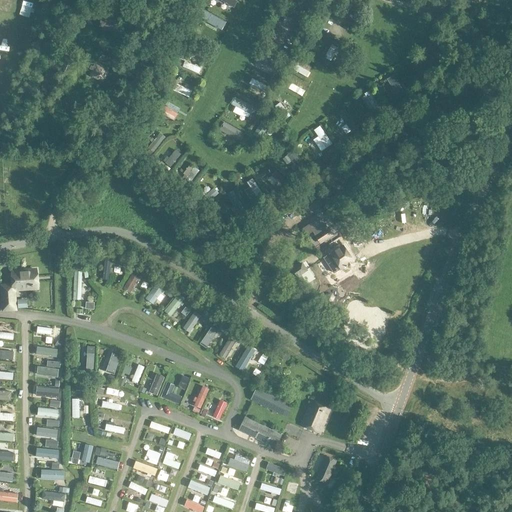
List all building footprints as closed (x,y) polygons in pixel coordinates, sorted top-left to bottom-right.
[(214,12),(230,17),(232,10),(217,5),(214,12)] [(102,17),(100,27),(103,28),(103,32),(119,33),(120,21),(115,20),(115,14),(105,13),(105,17),(102,17)] [(209,35),(221,39),(223,32),(212,28),(209,35)] [(325,63),(334,66),(339,53),(330,50),(325,63)] [(54,55),(50,67),(66,73),(70,61),(54,55)] [(308,80),(313,70),(298,62),(293,72),(308,80)] [(92,66),(91,70),(94,71),(92,76),(103,81),(105,78),(110,80),(112,74),(107,72),(109,68),(97,63),(95,67),(92,66)] [(182,70),(201,75),(203,69),(185,63),(182,70)] [(63,76),(53,73),(47,89),(57,92),(63,76)] [(170,91),(188,98),(191,91),(173,83),(170,91)] [(289,91),(303,100),(307,94),(292,85),(289,91)] [(164,106),(159,114),(174,123),(179,115),(164,106)] [(345,109),(338,114),(351,132),(358,127),(345,109)] [(286,122),(291,118),(285,111),(280,115),(286,122)] [(315,142),(322,154),(333,148),(321,128),(314,133),(318,140),(315,142)] [(171,166),(182,158),(177,150),(165,158),(171,166)] [(321,217),(303,228),(308,235),(313,232),(316,236),(315,237),(320,245),(335,235),(330,228),(328,229),(321,217)] [(353,271),(351,268),(354,266),(355,265),(355,264),(354,262),(354,261),(344,246),(342,248),(340,245),(331,252),(333,254),(332,254),(342,269),(342,270),(346,276),(353,271)] [(37,268),(11,270),(11,283),(12,289),(12,290),(38,288),(38,287),(37,268)] [(131,293),(144,275),(137,270),(123,288),(131,293)] [(84,302),(85,285),(82,285),(83,272),(75,272),(74,301),(84,302)] [(11,289),(0,290),(2,312),(17,311),(17,296),(11,297),(11,289)] [(166,296),(158,289),(149,300),(157,307),(166,296)] [(332,302),(334,298),(332,294),(327,294),(325,298),(327,302),(332,302)] [(177,296),(164,312),(171,318),(185,302),(177,296)] [(190,334),(204,319),(196,312),(183,328),(190,334)] [(209,348),(223,329),(214,323),(201,342),(209,348)] [(37,336),(52,339),(53,329),(38,327),(37,336)] [(0,341),(14,342),(14,334),(0,333),(0,341)] [(228,358),(238,344),(230,338),(220,353),(228,358)] [(238,356),(243,348),(238,345),(233,353),(238,356)] [(248,346),(237,363),(245,368),(256,351),(248,346)] [(57,349),(37,348),(37,359),(57,359),(57,349)] [(0,360),(14,361),(14,351),(0,351),(0,360)] [(115,374),(120,354),(111,352),(107,373),(115,374)] [(138,385),(146,367),(139,364),(131,382),(138,385)] [(123,375),(132,376),(132,368),(124,367),(123,375)] [(59,370),(37,369),(37,377),(59,378),(59,370)] [(0,372),(0,382),(14,383),(14,373),(0,372)] [(149,393),(158,396),(164,376),(156,374),(149,393)] [(178,405),(181,396),(172,394),(174,386),(166,383),(162,400),(178,405)] [(195,397),(194,407),(205,408),(207,388),(201,387),(200,397),(195,397)] [(258,388),(252,400),(278,413),(286,417),(291,407),(283,403),(284,401),(258,388)] [(36,389),(36,400),(59,400),(59,389),(36,389)] [(119,397),(119,390),(108,389),(107,396),(119,397)] [(0,402),(12,403),(12,392),(0,391),(0,402)] [(81,419),(81,399),(72,399),(73,419),(81,419)] [(212,419),(220,423),(228,404),(220,400),(212,419)] [(113,404),(113,401),(102,401),(102,411),(119,411),(120,404),(113,404)] [(302,425),(321,433),(331,409),(312,401),(302,425)] [(37,410),(38,420),(59,419),(58,409),(37,410)] [(0,424),(14,424),(13,414),(0,413),(0,424)] [(276,448),(282,435),(246,417),(239,430),(276,448)] [(152,421),(149,429),(169,437),(172,429),(152,421)] [(47,422),(47,428),(37,428),(37,440),(58,441),(58,422),(47,422)] [(115,426),(115,423),(107,422),(105,433),(124,436),(125,427),(115,426)] [(173,436),(189,444),(193,435),(177,428),(173,436)] [(0,433),(0,442),(13,443),(13,434),(0,433)] [(153,443),(155,436),(148,434),(146,441),(153,443)] [(183,451),(186,445),(180,442),(177,448),(183,451)] [(84,453),(78,452),(78,463),(91,464),(93,447),(84,446),(84,453)] [(205,457),(221,462),(224,455),(208,449),(205,457)] [(152,463),(158,465),(162,452),(156,450),(152,463)] [(0,453),(0,464),(15,464),(15,453),(0,453)] [(317,480),(328,484),(337,461),(326,457),(317,480)] [(97,459),(96,467),(114,469),(115,461),(97,459)] [(242,473),(246,465),(232,459),(228,467),(242,473)] [(212,469),(215,463),(208,460),(206,466),(212,469)] [(156,475),(158,467),(135,462),(133,469),(156,475)] [(197,473),(216,481),(219,473),(200,465),(197,473)] [(64,482),(64,471),(41,471),(41,482),(64,482)] [(0,482),(17,483),(18,475),(0,473),(0,482)] [(161,475),(157,483),(167,488),(171,479),(161,475)] [(91,476),(88,484),(105,489),(108,482),(91,476)] [(137,483),(143,485),(146,479),(140,476),(137,483)] [(239,494),(242,484),(221,477),(218,487),(239,494)] [(131,482),(128,490),(146,498),(149,491),(131,482)] [(205,502),(210,489),(199,485),(195,498),(205,502)] [(260,494),(280,501),(284,492),(264,485),(260,494)] [(161,487),(159,493),(166,495),(168,489),(161,487)] [(0,500),(18,501),(18,493),(0,491),(0,500)] [(52,507),(63,508),(65,494),(45,492),(44,499),(53,500),(52,507)] [(130,500),(136,503),(139,497),(133,494),(130,500)] [(163,509),(167,501),(153,494),(149,501),(163,509)] [(87,497),(85,504),(101,509),(104,502),(87,497)] [(212,504),(230,511),(234,511),(237,506),(215,497),(212,504)] [(194,511),(203,511),(205,507),(186,501),(184,509),(194,511)]
